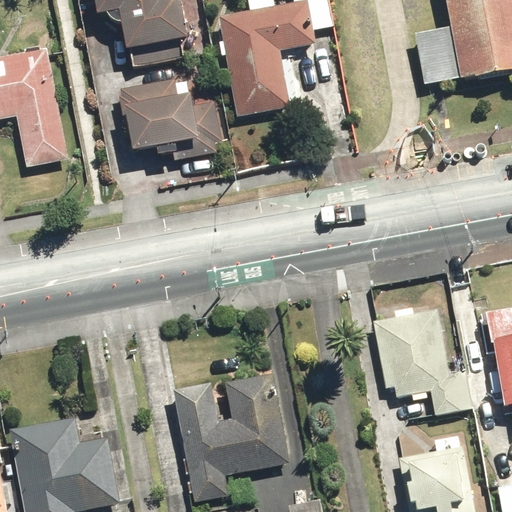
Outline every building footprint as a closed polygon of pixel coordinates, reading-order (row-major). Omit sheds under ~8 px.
[(127,53),(188,42),(179,0),(166,0),(163,1),(162,0),(94,0),(98,18),(119,14),(127,53)] [(274,0),(251,0),(247,1),(249,15),(220,20),(238,119),(289,110),(279,53),(318,46),(316,32),(311,4),(295,7),(276,10),(274,0)] [(293,0),(295,7),(311,4),(316,32),(334,29),(328,0),(293,0)] [(511,0),(437,0),(451,77),(511,66),(511,0)] [(47,50),(0,59),(0,122),(17,119),(27,169),(68,161),(47,50)] [(128,125),(133,154),(177,146),(179,161),(217,155),(215,144),(220,143),(214,103),(193,107),(191,99),(178,101),(175,83),(121,92),(122,99),(120,100),(124,126),(128,125)] [(446,309),(373,321),(384,393),(392,392),(394,401),(427,396),(431,416),(481,408),(475,372),(457,375),(446,309)] [(219,383),(173,391),(194,506),(229,500),(224,477),(288,465),(272,378),(227,387),(233,420),(226,421),(219,383)] [(76,421),(11,432),(24,511),(80,511),(120,505),(109,439),(80,444),(76,421)] [(477,511),(463,449),(396,467),(407,511),(477,511)] [(0,511),(8,511),(0,473),(0,511)] [(323,511),(322,503),(289,510),(289,511),(323,511)]
